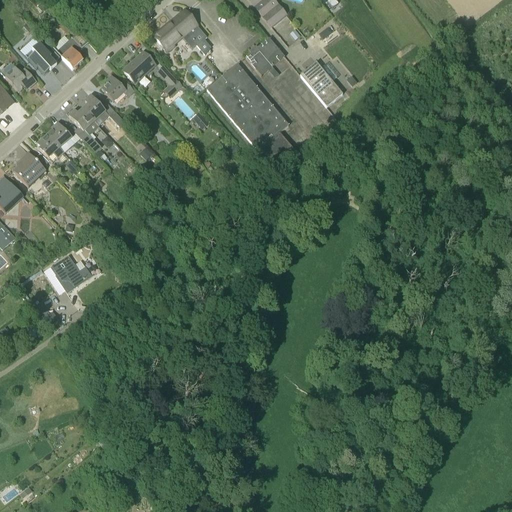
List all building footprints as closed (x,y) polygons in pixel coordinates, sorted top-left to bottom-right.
[(36,8),(42,14),(50,5),(45,0),(34,0),(39,5),(36,8)] [(287,17),(273,0),(246,0),(271,30),(287,17)] [(335,0),(331,0),(328,3),(332,9),(339,4),(335,0)] [(207,39),(189,18),(185,13),(154,39),(165,52),(181,37),(193,51),(196,48),(202,55),(208,50),(210,49),(204,41),(207,39)] [(71,32),(60,20),(56,24),(66,36),(71,32)] [(33,29),(28,23),(23,27),(28,33),(33,29)] [(332,33),(328,28),(318,36),(322,41),(332,33)] [(302,40),(297,33),(291,38),(297,44),(302,40)] [(64,39),(55,47),(58,51),(67,42),(64,39)] [(73,71),(83,62),(76,55),(82,50),(72,39),(57,53),(73,71)] [(261,78),(284,59),(269,40),(246,60),(261,78)] [(25,59),(36,71),(38,70),(44,77),(49,72),(50,73),(56,67),(54,64),(59,59),(45,44),(40,48),(39,47),(25,59)] [(136,86),(156,67),(143,54),(123,73),(136,86)] [(327,109),(343,96),(316,64),(300,78),(327,109)] [(0,74),(4,78),(19,95),(28,86),(31,89),(36,84),(24,71),(23,72),(16,65),(13,67),(11,65),(0,74)] [(265,179),(295,153),(279,134),(287,128),(237,66),(206,92),(257,152),(249,160),(265,179)] [(171,97),(182,88),(164,68),(157,74),(170,88),(166,92),(166,95),(168,97),(171,97)] [(120,88),(111,78),(106,83),(108,85),(101,91),(114,105),(124,95),(128,99),(134,94),(125,84),(120,88)] [(357,85),(351,78),(346,82),(352,89),(357,85)] [(83,111),(94,124),(105,114),(90,98),(85,103),(88,106),(83,111)] [(98,128),(94,124),(83,111),(77,116),(74,113),(69,117),(88,138),(83,143),(94,155),(101,149),(89,137),(98,128)] [(119,129),(125,124),(114,113),(109,118),(119,129)] [(203,132),(208,127),(198,116),(193,120),(203,132)] [(47,137),(60,151),(71,141),(60,128),(55,133),(53,131),(47,137)] [(64,156),(60,151),(47,137),(38,146),(41,150),(39,151),(41,153),(37,158),(44,166),(49,162),(53,166),(64,156)] [(152,155),(146,149),(139,155),(146,161),(152,155)] [(107,159),(100,152),(95,156),(102,163),(107,159)] [(26,187),(43,171),(28,155),(22,160),(24,162),(13,173),(26,187)] [(75,174),(78,170),(72,164),(68,167),(75,174)] [(53,185),(58,181),(51,174),(47,178),(53,185)] [(2,212),(20,195),(3,178),(0,180),(0,186),(0,210),(0,211),(2,212)] [(103,187),(99,181),(93,186),(98,191),(103,187)] [(166,217),(166,215),(164,212),(162,211),(159,213),(158,216),(160,219),(163,220),(166,217)] [(105,222),(99,215),(95,218),(101,226),(105,222)] [(0,249),(2,252),(15,240),(0,223),(0,249)] [(74,266),(69,257),(50,269),(67,295),(92,279),(85,269),(79,273),(75,265),(74,266)] [(49,316),(41,304),(35,308),(43,320),(49,316)] [(57,325),(50,315),(49,316),(43,320),(50,330),(57,325)] [(0,340),(8,335),(5,330),(0,332),(0,340)] [(98,443),(102,448),(106,444),(102,439),(98,443)] [(23,501),(32,494),(29,489),(19,496),(23,501)]
